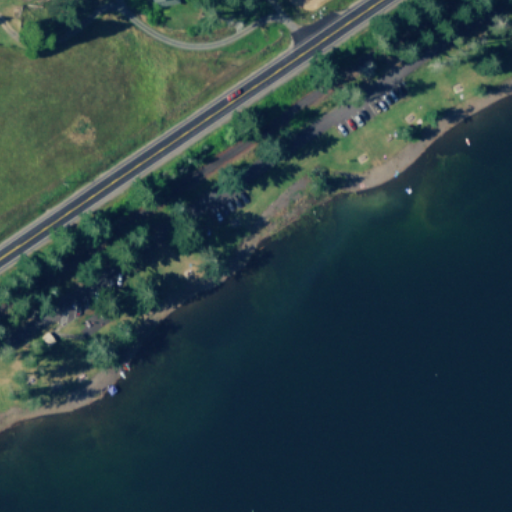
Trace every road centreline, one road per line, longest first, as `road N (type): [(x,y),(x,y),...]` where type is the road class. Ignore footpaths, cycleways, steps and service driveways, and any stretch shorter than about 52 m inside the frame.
road 1 (residential): [(0,322),(483,0)]
road 2 (tertiary): [(0,250),(378,0)]
